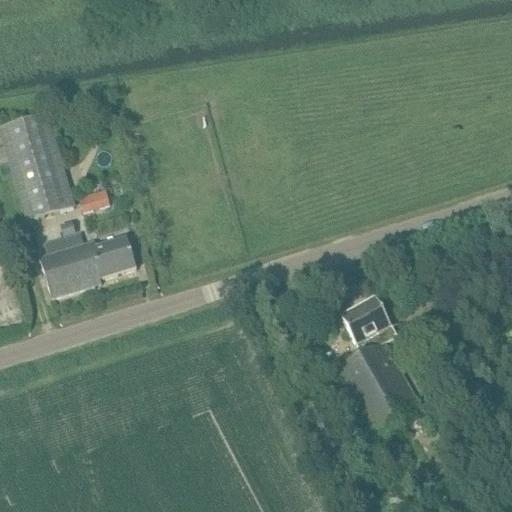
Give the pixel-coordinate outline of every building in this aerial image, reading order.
[(0,137),(26,224),(76,208),(48,115),(0,130),(0,137)] [(79,200),(83,215),(109,208),(105,193),(79,200)] [(95,246),(40,262),(52,302),(102,287),(101,283),(137,272),(127,241),(96,250),(95,246)] [(343,392),(372,443),(422,414),(384,347),(395,341),(389,331),(392,329),(386,319),(376,301),(341,320),(356,349),(359,348),(364,358),(333,375),(343,392)] [(294,419),(335,506),(367,491),(325,404),(294,419)]
